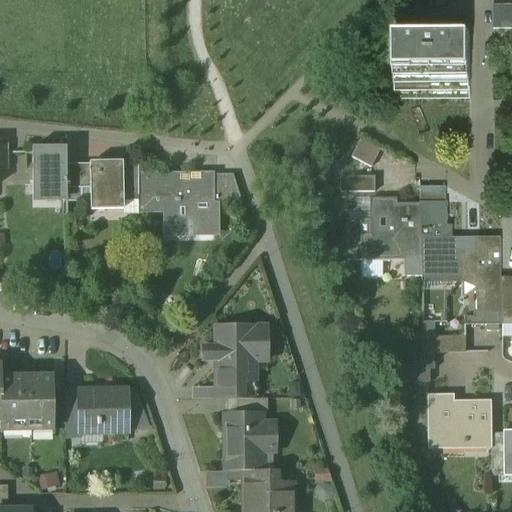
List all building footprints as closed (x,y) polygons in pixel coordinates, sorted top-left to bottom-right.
[(511,5),(494,6),(494,29),(511,29),(511,5)] [(469,33),(395,34),(396,89),(470,88),(469,33)] [(0,170),(9,171),(8,145),(0,145),(0,170)] [(66,153),(33,153),(33,182),(38,182),(38,197),(66,197),(66,189),(66,166),(66,153)] [(90,189),(90,165),(79,166),(79,189),(82,189),(90,189)] [(138,165),(90,165),(90,189),(90,206),(123,206),(123,197),(138,197),(138,177),(138,165)] [(79,166),(66,166),(66,189),(79,189),(79,166)] [(214,176),(138,177),(138,197),(139,209),(173,209),(173,232),(214,232),(214,203),(214,176)] [(233,176),(214,176),(214,203),(242,203),(233,176)] [(374,178),(340,178),(340,194),(374,194),(374,178)] [(446,188),(420,189),(421,204),(447,204),(446,188)] [(79,189),(66,189),(66,197),(66,203),(82,203),(82,189),(79,189)] [(387,206),(387,200),(369,200),(370,221),(370,237),(360,237),(360,255),(360,256),(360,262),(421,262),(421,206),(387,206)] [(501,239),(453,240),(453,227),(448,227),(448,204),(447,204),(421,204),(421,206),(421,262),(421,278),(444,278),(444,272),(479,272),(479,296),(475,296),(476,314),(473,314),(473,319),(464,319),(464,327),(502,327),(501,279),(501,239)] [(370,221),(349,222),(349,235),(346,235),(346,263),(360,262),(360,256),(360,255),(360,237),(370,237),(370,221)] [(511,279),(501,279),(502,327),(511,326),(511,279)] [(266,328),(215,328),(215,401),(235,401),(237,401),(253,401),(253,387),(248,387),(248,356),(266,356),(266,328)] [(465,338),(422,338),(422,355),(429,355),(434,355),(465,354),(465,338)] [(434,371),(434,355),(429,355),(422,355),(406,355),(406,385),(429,384),(429,371),(434,371)] [(53,431),(52,381),(0,382),(1,419),(1,431),(53,431)] [(79,397),(79,392),(64,392),(65,441),(80,441),(80,430),(78,430),(77,430),(77,398),(79,397)] [(112,394),(112,397),(79,397),(77,398),(77,430),(78,430),(80,430),(97,429),(97,435),(127,434),(126,393),(112,394)] [(490,403),(453,403),(453,397),(427,397),(427,451),(491,450),(491,449),(490,403)] [(237,401),(235,401),(235,416),(260,416),(260,401),(253,401),(237,401)] [(235,416),(227,416),(227,473),(242,473),(260,473),(260,449),(272,449),(272,428),(260,428),(260,416),(235,416)] [(511,432),(503,433),(503,449),(503,470),(505,470),(511,470),(511,432)] [(503,470),(503,449),(491,449),(491,450),(491,478),(505,478),(505,470),(503,470)] [(260,473),(242,473),(242,511),(292,511),(293,485),(276,485),(276,472),(260,473)]
